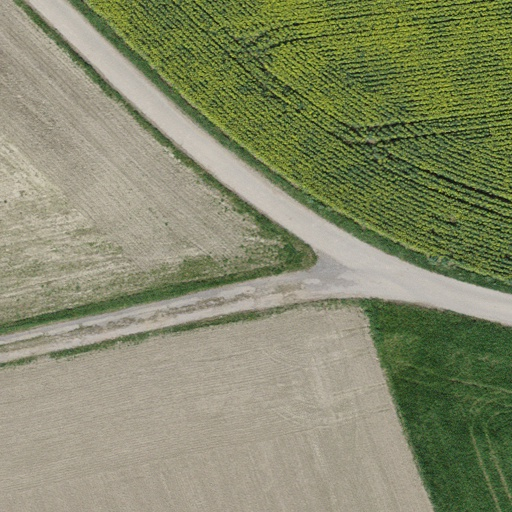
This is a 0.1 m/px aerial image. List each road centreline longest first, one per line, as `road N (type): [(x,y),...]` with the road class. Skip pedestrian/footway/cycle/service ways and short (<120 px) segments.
road 1 (track): [(511,309),(361,265),(196,147),(44,0)]
road 2 (track): [(361,265),(0,345)]
